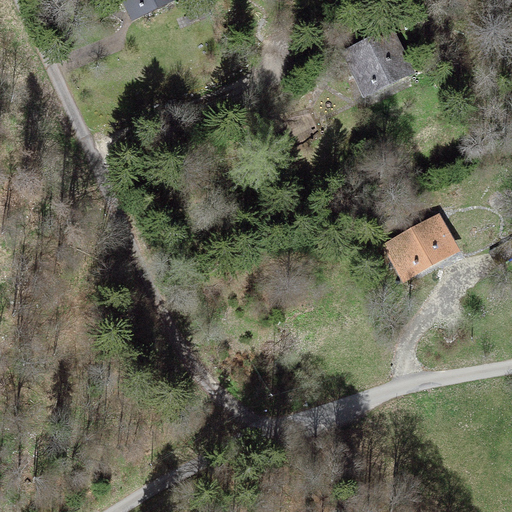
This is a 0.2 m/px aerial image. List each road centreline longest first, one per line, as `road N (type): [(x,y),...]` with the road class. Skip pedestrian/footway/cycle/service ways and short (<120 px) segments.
road 1 (residential): [(28,0),(179,352),(213,389),(290,432)]
road 2 (residential): [(511,367),(421,382),(290,432)]
road 3 (residential): [(290,432),(121,511)]
